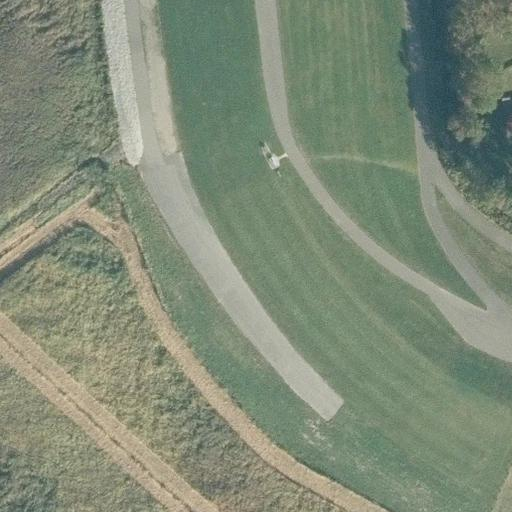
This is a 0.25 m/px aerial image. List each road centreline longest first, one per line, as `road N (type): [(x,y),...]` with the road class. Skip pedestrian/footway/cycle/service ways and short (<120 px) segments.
road 1 (track): [(129,0),(139,114),(161,189),(228,296),(327,404)]
road 2 (track): [(261,0),(271,95),(288,144),(325,197),(391,264),(511,327)]
road 3 (track): [(426,157),(440,233),(511,319)]
road 4 (track): [(426,157),(409,0)]
road 5 (track): [(511,254),(472,222),(426,157)]
